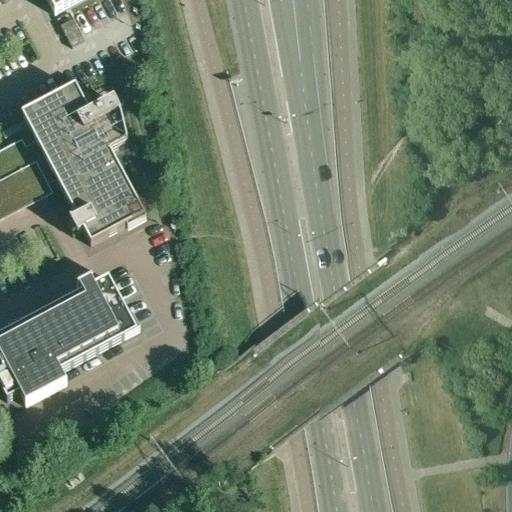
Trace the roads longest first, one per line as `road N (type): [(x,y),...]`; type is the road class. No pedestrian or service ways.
road 1 (secondary): [(243,0),(334,511)]
road 2 (secondary): [(373,511),(306,110)]
